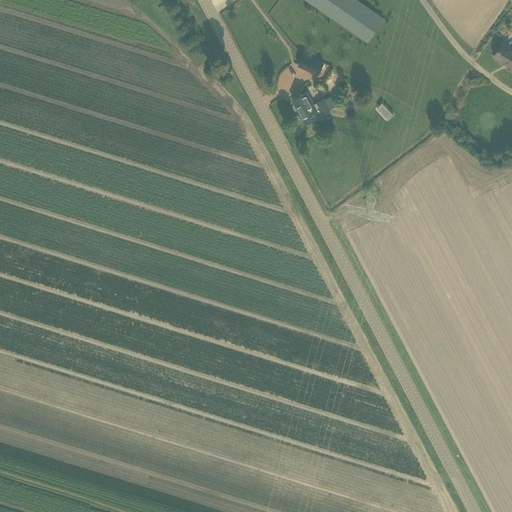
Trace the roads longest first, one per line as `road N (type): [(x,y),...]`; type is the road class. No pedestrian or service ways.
road 1 (tertiary): [(473,511),(203,0)]
road 2 (unclassified): [(511,91),(476,66),(422,0)]
